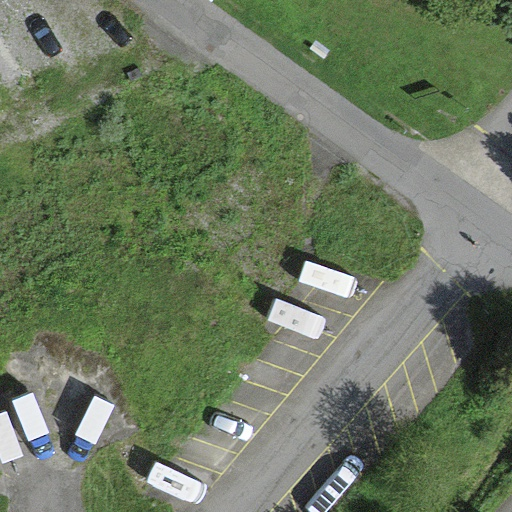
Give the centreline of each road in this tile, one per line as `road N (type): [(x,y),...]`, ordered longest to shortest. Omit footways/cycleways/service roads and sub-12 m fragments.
road 1 (residential): [(172,0),(481,230)]
road 2 (residential): [(481,230),(242,511)]
